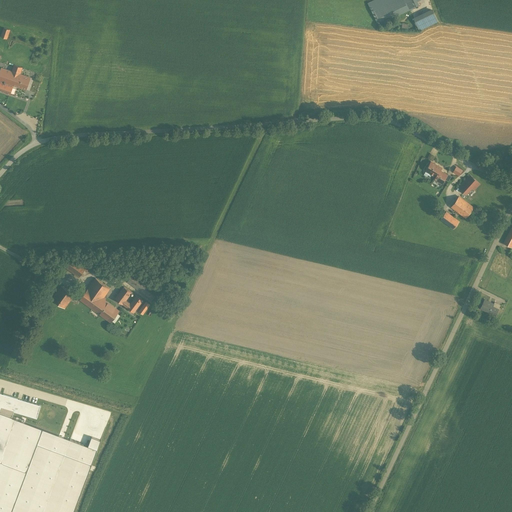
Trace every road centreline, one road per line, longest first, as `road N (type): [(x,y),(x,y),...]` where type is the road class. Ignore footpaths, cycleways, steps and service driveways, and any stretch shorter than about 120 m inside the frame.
road 1 (unclassified): [(0,173),(22,150),(62,136),(359,119),(396,124),(478,169)]
road 2 (unclassified): [(369,511),(511,210)]
road 3 (track): [(266,125),(172,326)]
